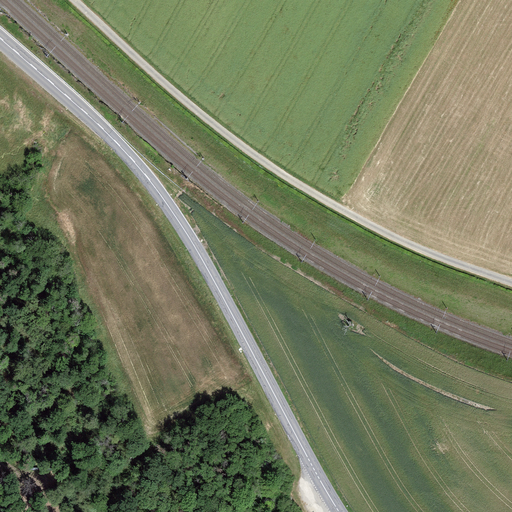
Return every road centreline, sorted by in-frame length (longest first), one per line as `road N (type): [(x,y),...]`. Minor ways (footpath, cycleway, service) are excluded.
road 1 (primary): [(0,37),(90,116),(161,195),(339,511)]
road 2 (track): [(73,0),(217,129),(299,186),(393,238),(511,283)]
